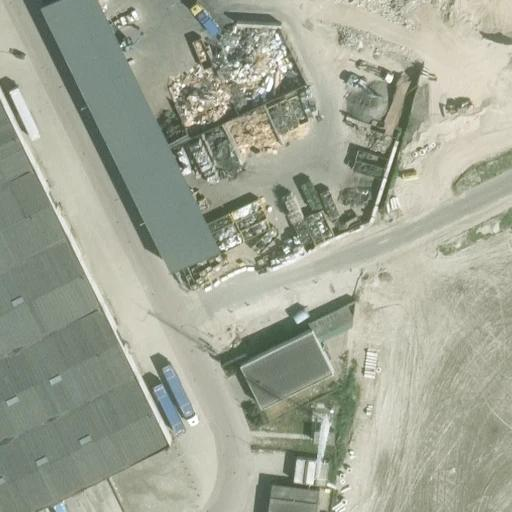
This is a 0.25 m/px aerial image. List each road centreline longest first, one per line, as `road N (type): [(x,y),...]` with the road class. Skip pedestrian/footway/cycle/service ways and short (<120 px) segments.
road 1 (unclassified): [(511,178),(355,251),(176,318)]
road 2 (unclassified): [(176,318),(22,0)]
road 3 (unclassified): [(221,511),(233,482),(229,431),(176,318)]
